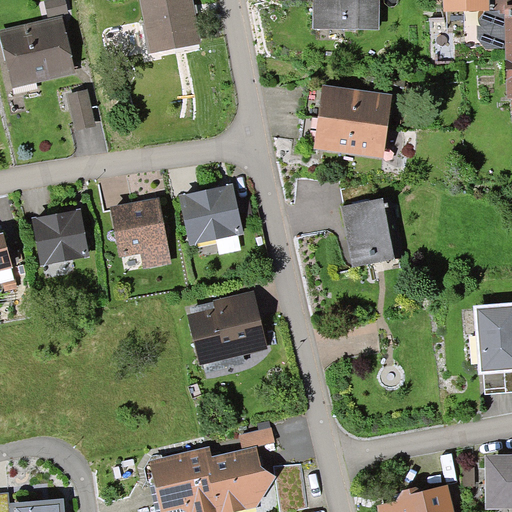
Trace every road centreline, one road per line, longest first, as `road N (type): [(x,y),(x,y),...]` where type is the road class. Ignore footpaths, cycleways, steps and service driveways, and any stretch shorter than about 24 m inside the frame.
road 1 (residential): [(255,140),(327,460)]
road 2 (residential): [(255,140),(0,180)]
road 3 (residential): [(511,425),(327,460)]
road 4 (residential): [(229,0),(255,140)]
road 5 (residential): [(88,511),(69,456),(46,445),(0,452)]
